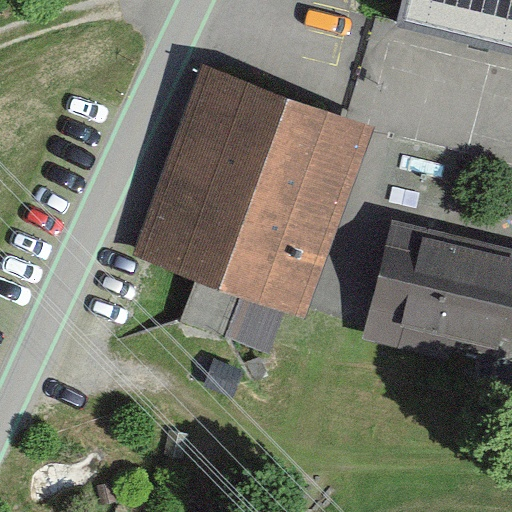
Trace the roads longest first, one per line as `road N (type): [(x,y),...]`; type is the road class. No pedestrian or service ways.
road 1 (residential): [(0,434),(200,0)]
road 2 (track): [(0,46),(182,0)]
